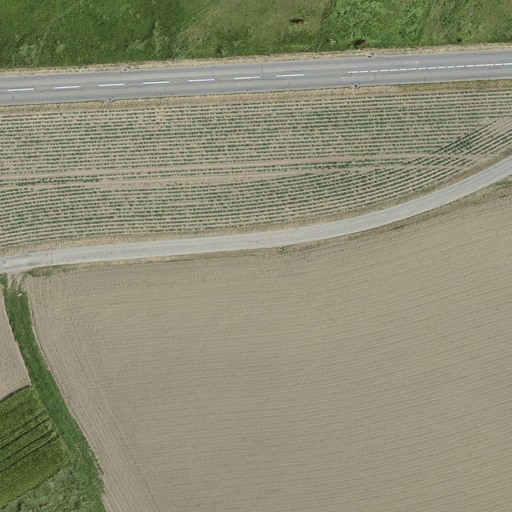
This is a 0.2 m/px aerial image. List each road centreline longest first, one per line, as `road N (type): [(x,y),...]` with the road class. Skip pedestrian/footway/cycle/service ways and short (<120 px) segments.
road 1 (track): [(511,163),(436,199),(335,228),(0,264)]
road 2 (tertiary): [(511,63),(0,91)]
